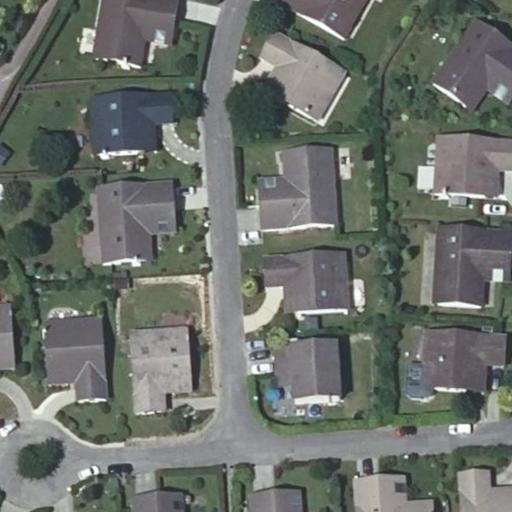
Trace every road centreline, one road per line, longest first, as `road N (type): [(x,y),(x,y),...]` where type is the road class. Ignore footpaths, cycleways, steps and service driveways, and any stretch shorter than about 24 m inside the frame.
road 1 (residential): [(232,447),(209,79),(233,0)]
road 2 (residential): [(511,432),(232,447)]
road 3 (residential): [(232,447),(64,457)]
